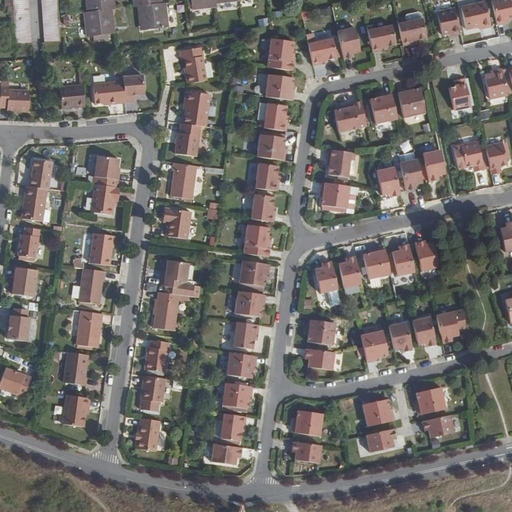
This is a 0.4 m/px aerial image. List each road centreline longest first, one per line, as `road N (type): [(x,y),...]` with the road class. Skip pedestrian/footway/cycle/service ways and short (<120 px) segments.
road 1 (residential): [(12,132),(130,127),(143,136),(104,471)]
road 2 (residential): [(511,44),(310,92),(291,241)]
road 3 (residential): [(511,452),(347,488),(261,494)]
road 4 (residential): [(273,390),(329,394),(511,350)]
road 5 (residential): [(291,241),(511,196)]
road 6 (residential): [(261,494),(184,489),(104,471)]
road 7 (residential): [(273,390),(291,241)]
